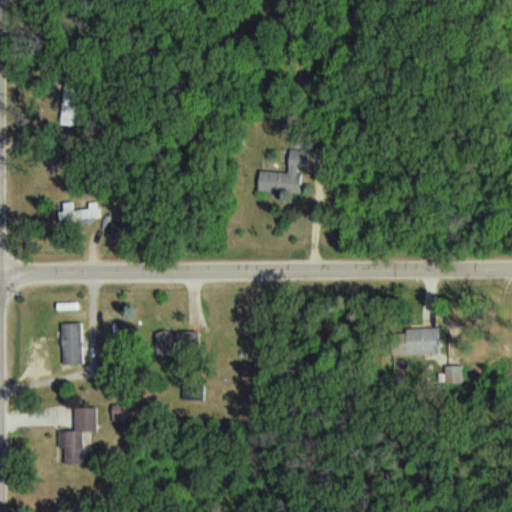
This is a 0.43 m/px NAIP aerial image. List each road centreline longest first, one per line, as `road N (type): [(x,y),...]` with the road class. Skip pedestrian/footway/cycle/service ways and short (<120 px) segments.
road 1 (residential): [(0,270),(511,264)]
road 2 (residential): [(2,0),(4,511)]
